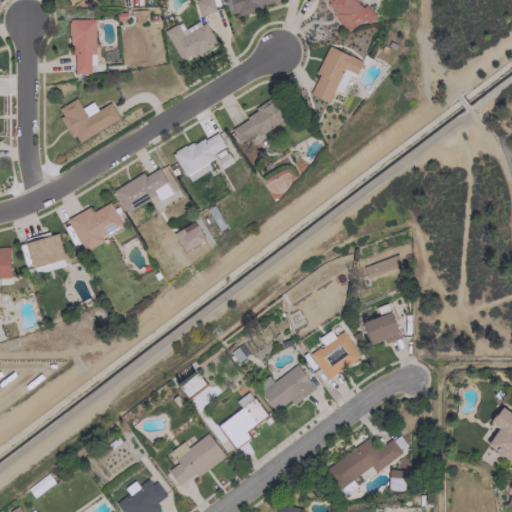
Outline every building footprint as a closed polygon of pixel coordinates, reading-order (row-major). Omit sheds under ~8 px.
[(193,0),(198,15),(214,10),(210,0),(193,0)] [(277,0),(222,0),(226,14),(235,12),(236,16),(256,11),(254,6),(277,0)] [(348,30),(361,18),(366,23),(372,17),(355,0),(325,0),(328,2),(324,6),(348,30)] [(94,19),(70,18),(69,73),(88,73),(88,65),(93,65),(94,19)] [(202,20),(183,30),(179,21),(163,30),(179,61),(215,43),(202,20)] [(340,92),(347,75),(353,77),(360,60),(326,45),(313,74),(316,75),(308,93),(327,102),(332,89),(340,92)] [(54,109),(70,137),(73,134),(77,141),(118,118),(109,102),(95,109),(91,101),(80,107),(74,98),(54,109)] [(256,135),(283,119),(271,99),(230,124),(240,141),(255,132),(256,135)] [(209,168),(206,162),(214,157),(211,153),(223,146),(214,130),(171,154),(186,181),(209,168)] [(124,212),(155,194),(152,189),(165,182),(157,168),(143,176),(141,172),(111,189),(124,212)] [(82,250),(102,240),(99,236),(120,224),(108,201),(89,211),(87,207),(65,218),(82,250)] [(176,241),(197,230),(193,221),(172,233),(176,241)] [(23,241),(31,267),(63,259),(56,233),(23,241)] [(0,277),(8,277),(7,246),(0,246),(0,277)] [(392,250),(360,258),(365,276),(397,267),(392,250)] [(367,345),(397,337),(391,312),(361,320),(367,345)] [(324,379),(358,356),(341,330),(332,336),(328,329),(314,338),(318,343),(306,351),(324,379)] [(272,411),(288,399),(291,404),(313,388),(295,364),(258,391),(272,411)] [(243,431),(264,415),(247,391),(234,400),(239,407),(216,423),(233,447),(247,437),(243,431)] [(511,461),(511,459),(511,407),(510,412),(498,406),(489,423),(496,426),(485,446),(511,461)] [(176,485),(193,473),(195,476),(223,456),(206,432),(185,446),(181,441),(169,449),(178,461),(166,469),(176,485)] [(373,470),(406,447),(397,434),(375,449),(367,438),(330,463),(343,483),(369,465),(373,470)] [(386,489),(402,490),(403,470),(387,469),(386,489)] [(53,482),(46,473),(26,488),(33,497),(53,482)] [(114,502),(120,511),(152,511),(158,508),(154,502),(163,496),(149,476),(136,485),(133,480),(122,488),(126,494),(114,502)]
